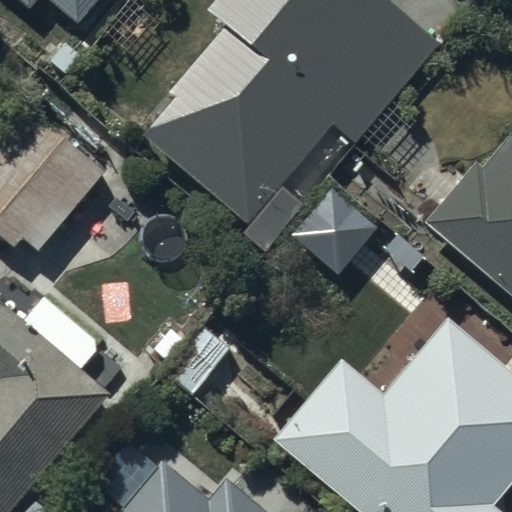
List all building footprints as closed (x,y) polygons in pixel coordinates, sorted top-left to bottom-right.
[(11,0),(29,14),(40,0),(45,0),(78,27),(101,0),(11,0)] [(173,91),(143,126),(246,214),(329,116),(353,135),(436,37),(392,0),(210,0),(208,3),(224,16),(165,85),(173,91)] [(48,254),(113,179),(44,120),(0,170),(0,232),(27,256),(37,245),(48,254)] [(476,156),(424,217),(511,292),(511,126),(482,161),(476,156)] [(292,230),(336,268),(375,223),(331,185),(292,230)] [(0,511),(5,511),(111,389),(0,296),(0,511)] [(341,353),(272,434),(365,511),(505,511),(492,501),(511,477),(511,365),(448,312),(383,388),(341,353)] [(271,511),(230,477),(210,501),(162,460),(117,511),(271,511)]
